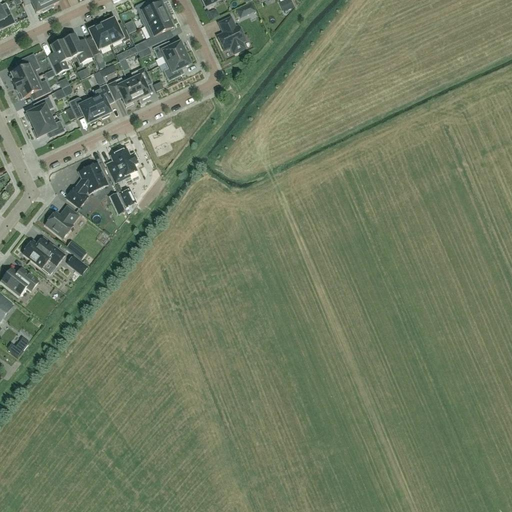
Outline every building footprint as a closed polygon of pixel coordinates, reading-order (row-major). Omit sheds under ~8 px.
[(47,11),(41,0),(20,0),(23,5),(29,2),(35,15),(41,12),(42,14),(47,11)] [(41,0),(47,11),(53,8),(52,7),(57,4),(55,0),(41,0)] [(200,0),(205,8),(215,3),(213,0),(200,0)] [(288,0),(287,0),(282,3),(286,11),(293,8),(288,0)] [(143,28),(166,18),(163,11),(164,10),(162,4),(157,6),(152,8),(149,1),(134,8),(143,28)] [(5,5),(0,7),(0,29),(1,31),(14,25),(5,5)] [(250,5),(246,7),(241,10),(237,11),(239,17),(243,15),(249,13),(253,10),(250,5)] [(169,24),(166,18),(143,28),(149,40),(144,43),(147,49),(166,41),(163,36),(164,34),(169,32),(169,31),(173,29),(170,23),(169,24)] [(105,24),(100,27),(110,47),(121,41),(122,43),(128,41),(122,26),(116,28),(113,21),(111,22),(110,20),(104,22),(105,24)] [(243,42),(241,37),(237,28),(235,30),(230,20),(218,25),(221,33),(222,32),(223,35),(216,38),(223,52),(230,49),(233,55),(243,50),(240,44),(243,42)] [(110,47),(100,27),(96,29),(95,27),(89,30),(90,32),(88,33),(91,40),(86,43),(93,57),(99,55),(98,52),(110,47)] [(83,42),(77,45),(73,37),(62,43),(70,60),(76,57),(79,65),(91,59),(83,42)] [(50,48),(53,56),(46,59),(54,76),(67,70),(64,63),(70,60),(62,43),(50,48)] [(164,65),(184,55),(179,45),(167,50),(164,45),(152,50),(157,61),(161,59),(164,65)] [(99,55),(93,57),(99,71),(105,68),(99,55)] [(184,55),(164,65),(167,70),(162,72),(167,83),(180,77),(177,72),(189,66),(184,55)] [(14,89),(37,78),(34,72),(38,70),(32,56),(16,64),(20,72),(8,77),(14,89)] [(151,85),(149,81),(144,70),(131,76),(133,80),(128,83),(136,102),(141,100),(141,101),(149,98),(145,88),(151,85)] [(40,84),(37,78),(14,89),(20,101),(31,95),(34,101),(50,93),(44,82),(40,84)] [(136,102),(128,83),(122,86),(120,81),(107,87),(114,102),(120,99),(125,109),(133,105),(132,104),(136,102)] [(94,97),(88,100),(98,120),(100,119),(101,121),(108,117),(107,115),(110,114),(106,107),(107,105),(112,103),(104,87),(92,92),(94,97)] [(32,127),(49,119),(46,112),(53,109),(48,99),(35,104),(38,110),(24,116),(28,123),(30,122),(32,127)] [(98,120),(88,100),(81,103),(79,101),(77,100),(67,104),(74,119),(81,115),(86,125),(88,124),(89,126),(97,123),(96,121),(98,120)] [(52,126),(49,119),(32,127),(34,132),(32,133),(36,140),(49,134),(52,139),(64,133),(59,122),(52,126)] [(110,158),(112,163),(105,166),(114,185),(129,178),(128,176),(136,173),(132,166),(137,164),(133,155),(128,158),(125,151),(119,154),(118,153),(114,155),(114,156),(110,158)] [(86,198),(84,196),(87,192),(88,195),(88,196),(107,186),(106,186),(96,165),(97,165),(96,165),(78,174),(81,181),(75,189),(74,189),(75,189),(74,188),(65,200),(66,200),(78,209),(78,210),(87,198),(86,198)] [(119,196),(126,209),(135,205),(128,191),(119,196)] [(62,240),(72,227),(70,226),(77,217),(66,208),(62,214),(63,215),(60,218),(54,214),(44,226),(62,240)] [(31,243),(22,255),(40,270),(48,276),(55,268),(64,257),(51,247),(42,239),(36,246),(31,243)] [(80,276),(86,269),(72,258),(66,265),(80,276)] [(21,270),(17,275),(10,270),(0,282),(0,283),(18,298),(25,290),(30,293),(38,283),(21,270)] [(43,279),(38,285),(45,291),(50,285),(43,279)] [(0,321),(11,308),(0,299),(0,321)] [(17,360),(28,344),(21,339),(14,348),(10,345),(6,351),(17,360)]
